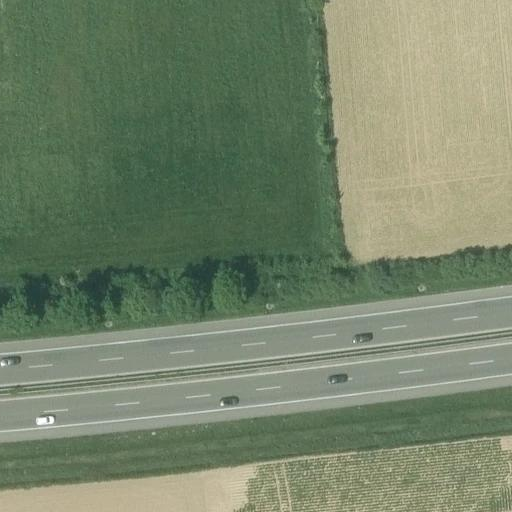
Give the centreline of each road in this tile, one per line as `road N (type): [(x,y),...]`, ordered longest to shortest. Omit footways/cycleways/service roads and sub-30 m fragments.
road 1 (track): [(511,411),(0,469)]
road 2 (motorway): [(0,422),(511,365)]
road 3 (motorway): [(511,317),(0,374)]
